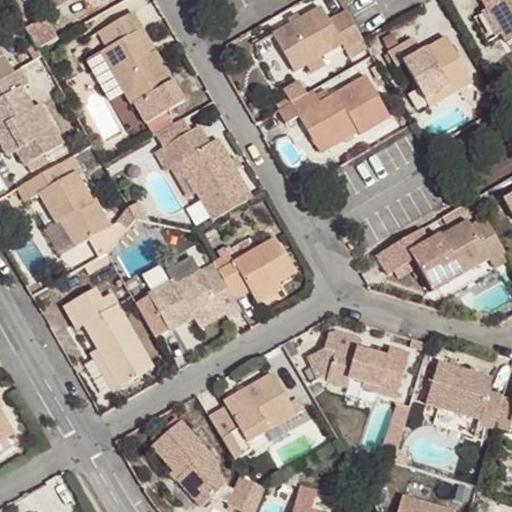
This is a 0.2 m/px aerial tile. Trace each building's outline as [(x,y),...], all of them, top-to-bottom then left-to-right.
[(511,0),(481,0),(486,8),(501,34),(507,45),(511,42),(511,0)] [(329,22),(321,8),(300,20),(291,25),(274,35),(294,73),(306,66),(311,74),(325,65),(320,59),(341,45),(350,59),(368,49),(362,38),(346,12),(329,22)] [(501,34),(486,8),(477,14),(493,40),(501,34)] [(134,105),(154,139),(175,127),(167,114),(185,103),(155,52),(149,56),(136,33),(142,30),(133,13),(98,33),(107,49),(100,53),(131,107),(134,105)] [(300,20),(297,15),(288,19),(291,25),(300,20)] [(46,23),(27,34),(38,52),(57,41),(46,23)] [(155,52),(142,30),(136,33),(149,56),(155,52)] [(473,82),(446,37),(421,52),(414,38),(388,53),(396,69),(403,65),(429,108),(473,82)] [(0,81),(13,74),(0,50),(0,81)] [(64,146),(40,105),(33,108),(22,90),(29,85),(20,70),(13,74),(0,81),(0,127),(5,125),(20,150),(16,153),(25,169),(64,146)] [(390,118),(366,76),(330,98),(320,104),(315,95),(312,90),(278,110),(287,123),(299,117),(318,148),(354,125),(357,132),(360,136),(390,118)] [(330,98),(325,90),(315,95),(320,104),(330,98)] [(20,150),(5,125),(0,127),(0,145),(7,158),(20,150)] [(357,132),(354,125),(318,148),(321,154),(357,132)] [(155,153),(166,173),(171,170),(181,164),(197,194),(213,222),(253,199),(236,170),(231,162),(218,140),(209,145),(199,127),(155,153)] [(94,203),(77,175),(83,172),(73,157),(23,186),(31,200),(39,196),(56,225),(60,223),(75,249),(88,242),(112,228),(111,227),(97,202),(94,203)] [(236,158),(231,162),(236,170),(241,167),(236,158)] [(181,164),(171,170),(189,200),(197,194),(181,164)] [(31,200),(23,186),(15,190),(23,205),(31,200)] [(511,194),(503,200),(511,215),(511,194)] [(135,220),(150,223),(138,202),(128,208),(135,220)] [(466,213),(462,206),(453,211),(441,219),(446,225),(466,213)] [(128,208),(127,207),(116,222),(118,224),(124,235),(135,220),(128,208)] [(420,231),(382,253),(393,273),(414,261),(433,293),(464,275),(459,266),(485,252),(490,260),(490,261),(505,253),(485,218),(471,226),(468,221),(428,243),(420,231)] [(124,235),(118,224),(111,227),(112,228),(88,242),(98,261),(101,259),(107,256),(124,235)] [(295,274),(274,239),(233,263),(217,272),(232,299),(248,290),(250,294),(253,299),(295,274)] [(233,263),(224,249),(217,253),(221,259),(213,264),(213,265),(217,272),(233,263)] [(464,275),(490,260),(485,252),(459,266),(464,275)] [(388,276),(393,273),(382,253),(376,256),(388,276)] [(505,253),(490,261),(494,269),(509,260),(505,253)] [(112,263),(107,256),(101,259),(98,261),(84,269),(89,276),(112,263)] [(213,265),(199,273),(191,258),(166,272),(171,282),(147,296),(170,335),(194,320),(218,305),(224,316),(225,318),(238,309),(235,303),(232,299),(217,272),(213,265)] [(277,285),(253,299),(257,305),(281,291),(277,285)] [(154,370),(117,306),(108,311),(101,300),(95,289),(63,308),(77,331),(84,327),(98,351),(120,389),(154,370)] [(250,294),(248,290),(232,299),(235,303),(250,294)] [(117,306),(111,294),(101,300),(108,311),(117,306)] [(224,316),(218,305),(194,320),(200,330),(224,316)] [(240,313),(238,309),(225,318),(227,321),(240,313)] [(397,400),(410,355),(389,349),(387,358),(358,350),(361,340),(335,333),(327,337),(323,349),(309,358),(323,382),(347,390),(350,381),(362,384),(380,389),(378,394),(397,400)] [(428,345),(411,340),(409,348),(425,353),(428,345)] [(120,389),(98,351),(90,355),(112,393),(120,389)] [(493,379),(438,363),(425,404),(479,422),(478,426),(492,430),(493,427),(502,399),(502,397),(489,394),(493,379)] [(429,374),(420,371),(415,389),(424,392),(429,374)] [(297,416),(273,374),(223,403),(226,408),(208,418),(234,462),(243,457),(250,451),(247,445),(297,416)] [(361,389),(378,394),(380,389),(362,384),(361,389)] [(511,401),(502,399),(493,427),(509,432),(511,423),(511,401)] [(396,446),(411,411),(400,406),(385,442),(396,446)] [(0,436),(12,429),(0,408),(0,436)] [(179,422),(175,417),(163,429),(167,433),(179,422)] [(219,466),(180,422),(179,422),(167,433),(163,437),(154,445),(150,448),(173,472),(179,478),(175,481),(200,509),(212,498),(225,486),(227,484),(214,471),(219,466)] [(163,437),(159,432),(150,441),(154,445),(163,437)] [(179,478),(173,472),(169,475),(175,481),(179,478)] [(255,511),(265,489),(245,480),(241,473),(234,490),(228,505),(228,506),(240,511),(255,511)] [(234,490),(225,486),(212,498),(228,505),(234,490)] [(454,511),(401,497),(397,511),(454,511)]
